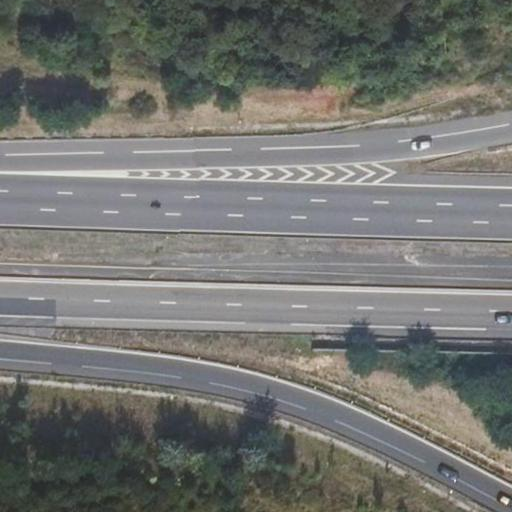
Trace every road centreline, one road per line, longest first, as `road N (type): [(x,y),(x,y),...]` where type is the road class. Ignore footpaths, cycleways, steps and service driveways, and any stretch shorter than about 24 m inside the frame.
road 1 (trunk): [(0,350),(210,372),(382,430),(511,499)]
road 2 (trunk): [(511,132),(413,150),(268,160),(46,164),(0,178)]
road 3 (trunk): [(511,209),(0,191)]
road 4 (trunk): [(0,297),(511,312)]
